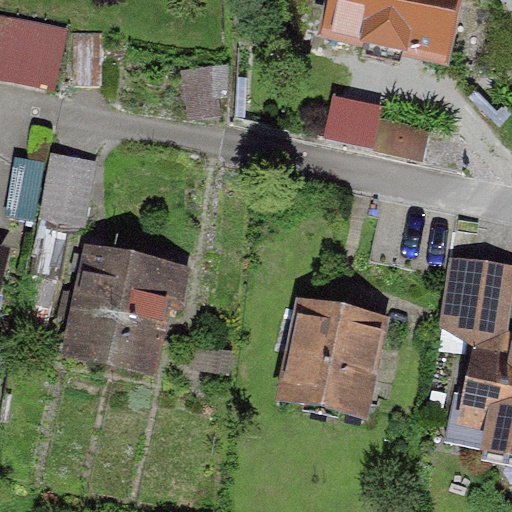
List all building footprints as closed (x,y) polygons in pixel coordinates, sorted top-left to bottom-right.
[(464,0),(331,0),(323,52),(453,72),(464,0)] [(0,78),(65,86),(72,22),(0,14),(0,78)] [(56,150),(46,217),(92,223),(101,157),(56,150)] [(157,394),(189,270),(88,244),(56,368),(157,394)] [(0,257),(0,322),(15,262),(0,257)] [(363,435),(384,327),(298,311),(277,419),(363,435)] [(511,335),(479,329),(455,448),(511,459),(511,335)]
